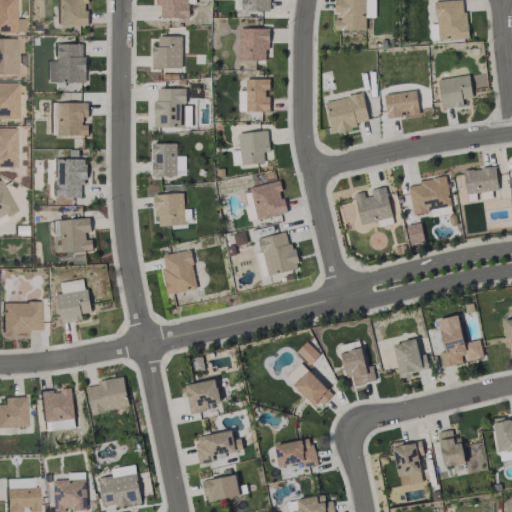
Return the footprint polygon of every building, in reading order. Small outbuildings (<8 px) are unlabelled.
[(56,0),(57,26),(87,25),(86,0),(56,0)] [(195,4),(194,0),(157,0),(157,17),(189,18),(189,3),(195,4)] [(273,10),(272,0),(234,0),(235,11),(273,10)] [(365,0),(334,0),(334,30),(365,30),(365,0)] [(467,39),(465,0),(452,0),(435,1),(437,40),(467,39)] [(268,29),(239,28),(239,60),(267,61),(268,29)] [(151,46),(152,68),(182,68),(181,36),(158,36),(158,46),(151,46)] [(46,82),(84,82),(84,43),(54,43),(54,61),(46,61),(46,82)] [(438,78),(441,109),(463,106),(462,99),(471,98),(469,75),(438,78)] [(269,78),(246,79),(246,111),(268,111),(268,89),(269,89),(269,78)] [(191,105),(185,105),(185,88),(157,88),(157,101),(153,101),(153,127),(191,126),(191,105)] [(419,114),(416,90),(384,94),(387,118),(405,117),(405,115),(419,114)] [(331,131),(369,124),(363,94),(325,100),(331,131)] [(86,103),(50,102),(49,135),(88,135),(88,124),(86,124),(86,103)] [(269,152),(268,131),(239,132),(240,164),(264,163),(264,152),(269,152)] [(185,156),(177,156),(177,143),(152,143),(152,175),(185,176),(185,156)] [(84,198),(84,159),(53,159),(53,198),(84,198)] [(498,190),(495,166),(463,170),(465,189),(459,190),(461,203),(493,199),(491,191),(498,190)] [(413,216),(451,209),(445,177),(407,184),(413,216)] [(286,212),(278,180),(249,187),(257,219),(286,212)] [(367,191),(353,194),(361,225),(377,221),(379,227),(393,223),(384,186),(367,191)] [(190,209),(183,209),(183,193),(153,194),(153,215),(158,214),(158,225),(191,224),(190,209)] [(61,252),(93,250),(92,235),(91,235),(90,218),(51,220),(52,235),(60,235),(61,252)] [(266,275),(297,269),(289,231),(258,238),(266,275)] [(167,294),(197,289),(190,250),(160,255),(167,294)] [(56,294),(60,323),(82,320),(81,313),(89,312),(84,278),(60,282),(61,293),(56,294)] [(1,302),(1,332),(40,332),(40,302),(1,302)] [(483,357),(480,338),(463,342),(458,314),(438,318),(444,351),(440,352),(443,367),(464,362),(464,361),(483,357)] [(419,355),(415,339),(393,344),(400,376),(428,369),(425,354),(419,355)] [(340,350),(360,348),(359,342),(339,344),(340,350)] [(345,378),(353,376),(355,384),(375,381),(372,366),(365,367),(362,349),(341,352),(345,378)] [(193,357),(193,370),(203,370),(202,357),(193,357)] [(293,385),(318,409),(332,394),(307,370),(293,385)] [(86,387),(91,414),(129,406),(123,376),(96,381),(97,385),(86,387)] [(188,411),(220,406),(216,380),(184,385),(188,411)] [(73,419),(71,389),(38,391),(41,422),(73,419)] [(3,405),(0,404),(0,427),(25,427),(25,397),(2,397),(3,405)] [(511,450),(511,417),(494,418),(495,451),(511,450)] [(44,431),(75,427),(73,419),(43,423),(44,431)] [(465,462),(460,437),(453,438),(452,429),(437,432),(444,467),(465,462)] [(213,462),(212,456),(242,450),(240,438),(233,439),(231,430),(194,437),(199,464),(213,462)] [(274,444),(277,466),(302,463),(303,467),(315,465),(312,439),(274,444)] [(422,483),(419,456),(422,456),(421,441),(394,443),(397,485),(422,483)] [(511,451),(499,452),(499,459),(511,458),(511,451)] [(101,508),(140,503),(135,465),(110,468),(111,476),(98,477),(101,508)] [(240,495),(235,474),(202,480),(206,502),(240,495)] [(5,488),(32,487),(32,478),(5,479),(5,488)] [(53,480),(53,510),(86,509),(85,479),(53,480)] [(38,510),(37,488),(5,489),(5,511),(21,511),(21,510),(38,510)] [(292,511),(332,511),(332,501),(325,502),(325,496),(287,500),(287,511),(289,511),(292,511)]
